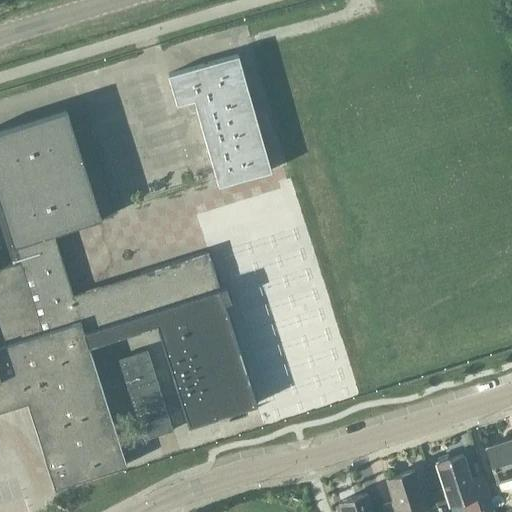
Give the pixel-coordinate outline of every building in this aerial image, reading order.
[(167,73),(176,103),(193,98),(218,184),(270,169),(237,53),(167,73)] [(104,154),(112,153),(100,99),(92,101),(104,154)] [(0,409),(27,401),(40,444),(49,472),(54,487),(125,464),(88,345),(155,324),(188,425),(256,403),(224,302),(231,300),(230,299),(225,285),(219,287),(207,250),(72,294),(52,232),(116,212),(81,102),(0,127),(0,409)] [(147,348),(117,357),(143,439),(172,430),(147,348)] [(508,438),(485,446),(496,480),(510,475),(511,481),(511,437),(508,438)] [(49,472),(40,444),(21,450),(30,478),(49,472)] [(462,453),(448,457),(446,454),(437,457),(438,461),(435,462),(449,503),(463,499),(467,511),(473,511),(492,506),(482,475),(470,479),(462,453)] [(382,504),(385,511),(384,511),(426,511),(425,507),(413,469),(386,477),(394,501),(382,504)] [(372,511),(366,492),(339,501),(342,511),(383,511),(384,511),(383,511),(372,511)]
